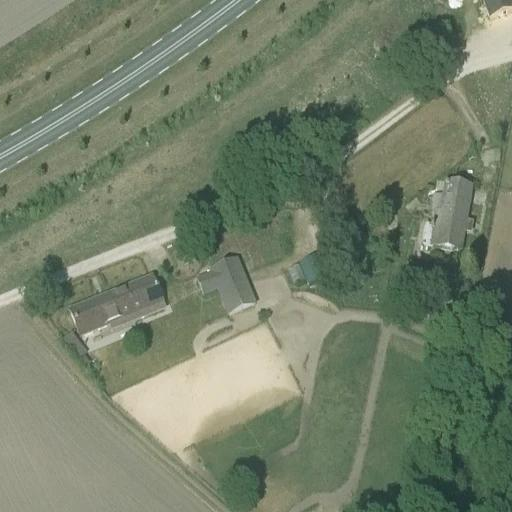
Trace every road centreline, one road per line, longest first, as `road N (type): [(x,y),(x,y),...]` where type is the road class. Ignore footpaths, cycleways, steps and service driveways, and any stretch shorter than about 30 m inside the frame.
road 1 (track): [(511,53),(442,78),(356,145),(275,193),(0,301)]
road 2 (primary): [(0,155),(236,0)]
